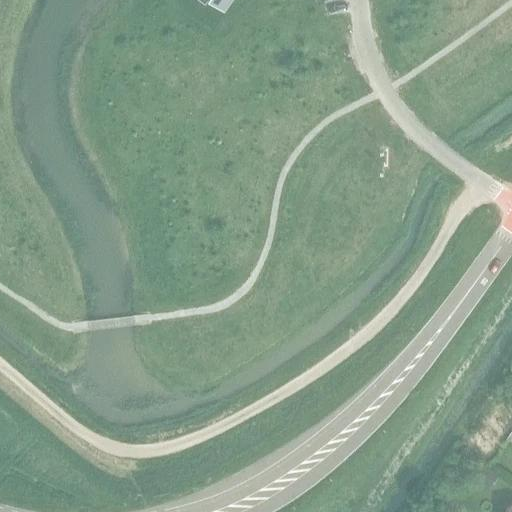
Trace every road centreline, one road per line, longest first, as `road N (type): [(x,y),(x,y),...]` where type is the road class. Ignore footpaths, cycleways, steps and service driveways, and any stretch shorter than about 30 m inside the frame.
road 1 (unclassified): [(511,200),(484,193),(462,202),(419,277),(332,359),(262,406),(156,451),(94,441),(0,361)]
road 2 (tertiary): [(217,511),(272,489),(346,426),(439,330),(511,228)]
